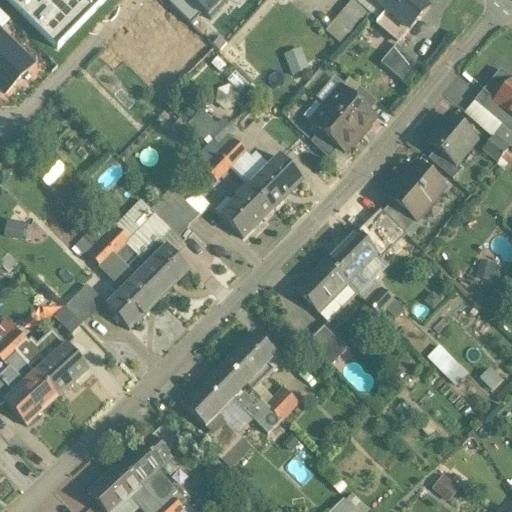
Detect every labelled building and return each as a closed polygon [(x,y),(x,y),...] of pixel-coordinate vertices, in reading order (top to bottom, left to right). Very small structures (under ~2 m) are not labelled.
[(3,0),(58,53),(108,0),(3,0)] [(203,15),(187,0),(178,0),(171,8),(191,28),(203,15)] [(187,0),(203,15),(211,23),(230,3),(227,0),(187,0)] [(355,0),(354,0),(334,24),(348,36),(369,11),(355,0)] [(429,9),(418,0),(382,0),(377,6),(386,14),(377,25),(400,44),(429,9)] [(0,91),(5,96),(27,74),(18,64),(24,58),(0,34),(0,91)] [(282,55),(290,75),(308,69),(300,48),(282,55)] [(421,69),(396,48),(380,66),(406,88),(421,69)] [(511,81),(500,72),(482,94),(483,94),(494,104),(511,81)] [(511,81),(494,104),(493,105),(511,120),(511,132),(511,133),(503,126),(492,139),(493,140),(508,152),(508,153),(511,148),(511,81)] [(376,105),(358,89),(350,98),(369,114),(376,105)] [(350,98),(341,91),(326,109),(359,137),(375,119),(369,114),(350,98)] [(494,104),(483,94),(475,103),(487,112),(493,105),(494,104)] [(487,112),(475,103),(464,116),(492,139),(503,126),(487,112)] [(511,132),(511,120),(493,105),(487,112),(503,126),(511,133),(511,132)] [(359,137),(326,109),(310,127),(319,135),(337,151),(343,156),(359,137)] [(474,140),(449,119),(427,145),(436,152),(452,166),(453,165),(458,159),(460,160),(470,149),(468,147),(474,140)] [(223,133),(208,148),(219,159),(234,144),(223,133)] [(337,151),(319,135),(311,145),(328,161),(337,151)] [(508,152),(493,140),(483,152),(498,164),(508,152)] [(254,164),(234,143),(234,144),(219,159),(230,170),(239,179),(254,164)] [(219,159),(208,148),(198,157),(209,168),(219,159)] [(453,165),(452,166),(436,152),(428,161),(453,182),(461,172),(453,165)] [(209,168),(205,173),(216,184),(230,170),(219,159),(209,168)] [(279,160),(250,189),(272,212),(302,182),(279,160)] [(443,190),(416,167),(388,199),(392,203),(415,223),(443,190)] [(250,189),(233,206),(228,200),(215,213),(243,242),(272,212),(250,189)] [(200,219),(181,200),(170,211),(188,230),(200,219)] [(170,211),(160,202),(146,216),(156,226),(159,223),(177,241),(188,230),(170,211)] [(415,223),(392,203),(382,214),(404,236),(415,223)] [(404,236),(382,214),(373,224),(395,245),(404,236)] [(112,224),(105,218),(90,233),(103,246),(116,232),(109,226),(112,224)] [(395,245),(373,224),(364,233),(386,254),(395,245)] [(116,232),(103,246),(115,258),(124,248),(129,243),(117,231),(116,232)] [(103,246),(90,233),(72,252),(79,258),(86,251),(92,257),(103,246)] [(355,234),(325,264),(348,286),(347,287),(356,296),(360,292),(351,282),(377,257),(355,234)] [(140,263),(124,248),(115,258),(137,280),(166,250),(160,244),(140,263)] [(115,258),(103,246),(92,257),(89,259),(101,271),(102,270),(115,258)] [(166,250),(137,280),(159,302),(189,273),(166,250)] [(137,280),(115,258),(102,270),(124,293),(137,280)] [(325,264),(295,294),(318,316),(347,287),(348,286),(325,264)] [(124,293),(106,310),(129,333),(159,302),(137,280),(124,293)] [(360,292),(356,296),(367,306),(381,292),(371,281),(360,292)] [(347,287),(318,316),(327,325),(356,296),(347,287)] [(87,288),(65,310),(81,327),(104,305),(87,288)] [(381,292),(367,306),(379,319),(393,303),(381,292)] [(81,327),(65,310),(54,320),(71,337),(81,327)] [(346,351),(323,329),(306,346),(329,369),(346,351)] [(17,333),(5,344),(16,355),(28,344),(17,333)] [(282,364),(253,336),(223,366),(252,395),(282,364)] [(5,344),(0,348),(0,362),(4,367),(16,355),(5,344)] [(440,345),(426,357),(452,387),(465,376),(440,345)] [(66,348),(35,376),(57,400),(88,372),(66,348)] [(252,395),(223,366),(182,408),(205,431),(233,402),(268,437),(281,423),(266,409),(252,395)] [(35,376),(4,405),(26,429),(57,400),(35,376)] [(298,406),(283,391),(266,409),(281,423),(298,406)] [(225,425),(221,429),(220,429),(203,446),(221,463),(242,442),(225,425)] [(149,438),(118,466),(141,490),(159,474),(172,462),(149,438)] [(474,451),(464,442),(456,449),(466,459),(474,451)] [(118,466),(87,495),(103,511),(135,511),(137,511),(145,504),(141,500),(146,496),(141,490),(118,466)] [(178,494),(159,474),(141,490),(160,511),(178,494)] [(431,489),(447,502),(458,488),(443,475),(431,489)] [(193,478),(182,485),(193,502),(204,495),(193,478)] [(369,511),(350,492),(329,511),(369,511)] [(189,506),(178,494),(172,500),(183,511),(188,507),(189,506)] [(159,511),(160,511),(146,496),(141,500),(145,504),(137,511),(138,511),(159,511)] [(182,511),(183,511),(172,500),(160,511),(161,511),(182,511)]
